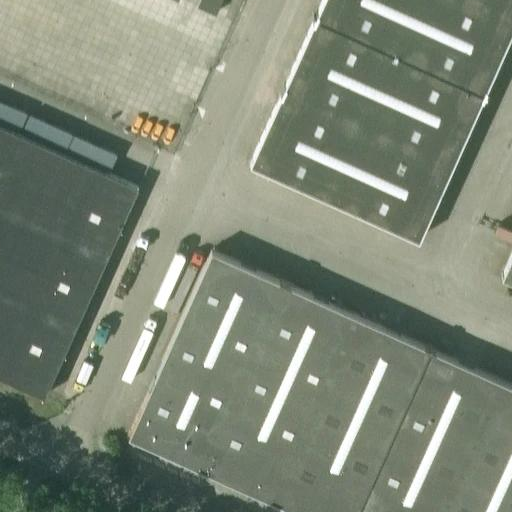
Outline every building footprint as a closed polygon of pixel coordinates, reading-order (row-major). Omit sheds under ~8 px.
[(216,13),(221,0),(199,0),(197,5),(216,13)] [(276,104),(250,162),(418,237),(430,211),(440,189),(462,139),(472,117),(481,96),(482,96),(484,93),(485,93),(486,91),(485,91),(487,87),(486,87),(495,66),(505,44),(511,27),(511,0),(322,0),(318,11),(317,11),(315,15),(314,14),(313,16),(314,17),(313,20),(314,21),(290,73),(288,76),(285,84),(284,83),(280,93),(281,94),(277,101),(276,104)] [(0,375),(44,395),(138,185),(0,123),(0,375)] [(279,279),(212,248),(129,433),(197,464),(206,469),(207,468),(270,496),(269,497),(279,501),(279,500),(305,511),(511,511),(511,382),(435,348),(435,347),(431,346),(431,345),(429,344),(429,345),(425,343),(425,344),(289,283),(290,282),(280,278),(279,279)] [(511,251),(502,274),(511,278),(511,251)]
